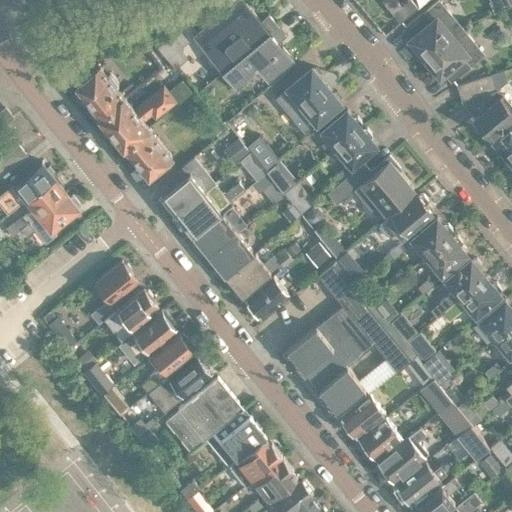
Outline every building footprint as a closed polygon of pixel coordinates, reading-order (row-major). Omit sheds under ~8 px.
[(411,0),(406,0),(401,5),(408,14),(417,7),(411,0)] [(424,56),(451,34),(460,26),(438,0),(434,0),(404,26),(412,35),(408,38),(410,40),(406,43),(416,55),(420,52),(424,56)] [(494,0),(498,9),(509,4),(507,0),(494,0)] [(192,35),(221,70),(277,24),(268,13),(260,20),(245,2),(229,15),(224,9),(192,35)] [(399,22),(408,14),(401,5),(392,13),(399,22)] [(278,41),(286,35),(277,24),(221,70),(235,86),(256,68),(267,80),(293,59),(278,41)] [(460,26),(451,34),(424,56),(427,60),(423,63),(434,76),(437,73),(439,75),(442,72),(450,81),(483,53),(460,26)] [(98,113),(122,93),(100,66),(109,58),(105,53),(75,64),(68,69),(78,81),(75,84),(98,113)] [(289,112),(326,83),(320,76),(321,75),(321,71),(317,65),(313,65),(312,66),(311,65),(274,95),(289,112)] [(503,69),(456,84),(461,99),(496,88),(506,79),(503,69)] [(332,90),(326,83),(289,113),(303,131),(341,101),(339,99),(341,98),(341,95),(337,89),(333,89),(332,90)] [(134,108),(122,93),(98,113),(125,146),(149,127),(143,120),(155,109),(159,114),(176,100),(163,84),(134,108)] [(461,100),(474,115),(473,116),(480,124),(479,128),(483,133),(488,133),(489,135),(511,115),(511,106),(501,93),(500,94),(496,89),(461,100)] [(0,125),(14,115),(13,114),(5,105),(0,108),(0,125)] [(346,107),(318,130),(333,148),(361,125),(360,124),(361,123),(362,119),(357,114),(354,114),(353,115),(346,107)] [(227,120),(233,128),(242,120),(236,113),(227,120)] [(202,129),(211,140),(223,131),(213,120),(202,129)] [(507,157),(511,153),(511,122),(492,139),(499,147),(498,151),(502,156),(506,156),(507,157)] [(362,127),(361,125),(333,148),(348,166),(376,143),(370,136),(371,135),(371,131),(367,126),(363,126),(362,127)] [(26,153),(4,127),(0,130),(0,172),(11,164),(26,153)] [(172,156),(149,127),(125,146),(148,175),(172,156)] [(223,150),(234,163),(248,151),(238,138),(223,150)] [(363,161),(363,160),(326,191),(335,202),(353,188),(377,217),(412,187),(398,170),(401,167),(389,153),(381,159),(381,165),(378,166),(378,167),(374,166),(373,166),(370,169),(369,168),(369,169),(363,161)] [(167,202),(165,204),(173,215),(204,190),(196,180),(206,172),(194,156),(183,164),(189,171),(162,193),(160,194),(167,202)] [(20,190),(26,198),(55,174),(48,164),(46,166),(41,160),(0,192),(0,201),(2,204),(10,197),(10,198),(20,190)] [(264,169),(266,171),(282,191),(293,182),(275,160),(264,169)] [(346,174),(341,168),(328,178),(333,184),(346,174)] [(278,188),(266,172),(251,184),(264,199),(278,188)] [(22,213),(23,213),(6,227),(11,234),(20,227),(66,190),(61,185),(63,183),(55,174),(26,198),(32,205),(22,213)] [(213,201),(204,190),(173,215),(182,225),(184,223),(191,232),(249,185),(243,177),(213,201)] [(296,180),(283,191),(300,211),(313,200),(296,180)] [(70,195),(66,190),(20,227),(26,234),(34,227),(45,241),(56,233),(51,227),(78,206),(77,205),(79,203),(72,194),(70,195)] [(418,194),(416,192),(381,221),(391,233),(394,231),(399,238),(432,210),(425,202),(426,201),(427,198),(423,192),(419,193),(418,194)] [(290,224),(302,215),(293,204),(282,213),(290,224)] [(194,234),(209,253),(237,231),(230,221),(239,214),(232,205),(222,212),(209,222),(194,234)] [(316,207),(310,206),(306,210),(305,216),(309,221),(315,221),(320,217),(320,211),(316,207)] [(423,256),(451,233),(450,232),(451,231),(452,227),(447,222),(443,222),(442,223),(436,215),(408,238),(423,256)] [(209,253),(224,272),(252,250),(237,231),(209,253)] [(452,235),(451,233),(423,256),(438,274),(466,251),(459,244),(461,243),(461,239),(457,234),(453,234),(452,235)] [(320,239),(307,249),(317,262),(330,252),(320,239)] [(401,241),(386,254),(391,260),(407,248),(401,241)] [(295,242),(284,251),(290,258),(301,250),(295,242)] [(347,250),(338,258),(355,279),(364,271),(347,250)] [(235,285),(242,294),(278,265),(280,267),(290,259),(284,251),(275,258),(272,254),(263,262),(255,252),(227,275),(229,278),(227,282),(230,286),(235,285)] [(457,297),(485,274),(479,267),(480,266),(481,262),(476,257),(472,257),(471,258),(470,256),(442,279),(452,291),(434,306),(439,312),(444,308),(457,297)] [(336,410),(368,384),(371,389),(397,369),(406,361),(415,353),(337,258),(318,273),(342,304),(286,348),(336,410)] [(105,271),(95,280),(111,299),(121,291),(137,278),(130,270),(131,267),(127,262),(124,262),(121,259),(105,271)] [(272,274),(244,297),(260,315),(287,293),(272,274)] [(491,281),(485,274),(457,297),(444,308),(439,312),(430,320),(441,334),(457,321),(453,317),(465,307),(472,315),(500,292),(499,291),(500,290),(501,286),(496,280),(492,280),(491,281)] [(435,281),(430,275),(417,286),(423,292),(435,281)] [(152,295),(148,289),(145,289),(143,287),(115,309),(104,318),(121,339),(133,329),(130,326),(157,305),(152,298),(152,295)] [(381,293),(372,300),(386,318),(395,310),(381,293)] [(504,297),(476,320),(491,338),(511,320),(511,303),(511,304),(510,305),(504,297)] [(114,309),(106,300),(90,312),(98,322),(114,309)] [(170,317),(166,311),(163,311),(161,308),(134,331),(142,342),(131,351),(137,359),(176,327),(169,319),(170,317)] [(57,316),(48,323),(67,346),(76,339),(57,316)] [(511,320),(491,338),(506,356),(511,351),(511,320)] [(415,331),(407,321),(396,330),(404,340),(415,331)] [(418,329),(405,341),(415,353),(421,361),(434,349),(431,345),(429,347),(426,343),(428,341),(418,329)] [(188,339),(183,333),(179,333),(178,331),(148,355),(156,367),(152,371),(151,375),(142,383),(148,391),(149,390),(165,377),(162,374),(193,349),(187,342),(188,339)] [(89,347),(77,357),(85,367),(97,357),(89,347)] [(436,349),(421,361),(429,372),(433,376),(438,383),(446,376),(453,370),(436,349)] [(205,360),(201,354),(198,355),(196,352),(165,377),(149,390),(164,409),(184,393),(211,371),(204,363),(205,360)] [(433,376),(429,372),(421,361),(415,353),(406,361),(424,384),(433,376)] [(503,363),(498,357),(480,371),(486,377),(503,363)] [(104,374),(94,382),(101,391),(112,383),(104,374)] [(213,429),(214,430),(243,406),(217,375),(165,418),(190,448),(213,429)] [(424,384),(442,407),(452,400),(443,389),(438,383),(433,376),(424,384)] [(446,376),(438,383),(443,389),(451,382),(446,376)] [(109,385),(102,392),(110,401),(118,395),(109,385)] [(369,391),(340,414),(341,416),(340,417),(348,427),(349,426),(355,433),(384,410),(369,391)] [(497,403),(492,396),(474,410),(480,417),(491,408),(497,403)] [(460,410),(471,424),(480,417),(474,410),(465,398),(456,406),(460,410)] [(497,403),(491,408),(497,416),(509,407),(502,399),(497,403)] [(460,410),(456,406),(452,400),(442,407),(450,417),(460,410)] [(216,453),(227,465),(229,463),(263,435),(265,434),(243,406),(214,430),(226,445),(216,453)] [(384,415),(358,436),(374,456),(400,434),(384,415)] [(131,425),(137,432),(146,425),(140,418),(131,425)] [(471,424),(457,436),(474,457),(488,445),(471,424)] [(173,459),(148,425),(137,433),(163,467),(173,459)] [(419,426),(403,438),(377,460),(393,479),(419,458),(427,451),(417,439),(424,432),(419,426)] [(495,439),(487,428),(480,434),(488,445),(495,439)] [(229,463),(245,483),(252,478),(282,455),(271,441),(269,442),(263,435),(229,463)] [(511,454),(505,446),(495,454),(505,466),(511,459),(511,454)] [(491,475),(503,466),(488,448),(476,457),(491,475)] [(291,469),(293,468),(282,455),(252,478),(269,499),(297,477),(291,469)] [(410,501),(411,501),(439,478),(445,473),(438,465),(432,470),(424,460),(396,483),(410,501)] [(460,483),(453,475),(443,483),(415,506),(414,506),(418,511),(417,511),(438,511),(454,500),(448,492),(460,483)] [(443,483),(439,478),(411,501),(415,506),(443,483)] [(198,488),(191,479),(180,488),(187,497),(198,488)] [(301,511),(316,501),(310,494),(312,493),(301,479),(274,501),(282,511),(301,511)] [(465,511),(479,501),(471,491),(445,511),(465,511)] [(195,493),(188,498),(193,504),(196,508),(203,502),(195,493)] [(248,505),(253,511),(262,504),(258,498),(248,505)] [(327,511),(322,505),(320,506),(316,501),(301,511),(327,511)]
